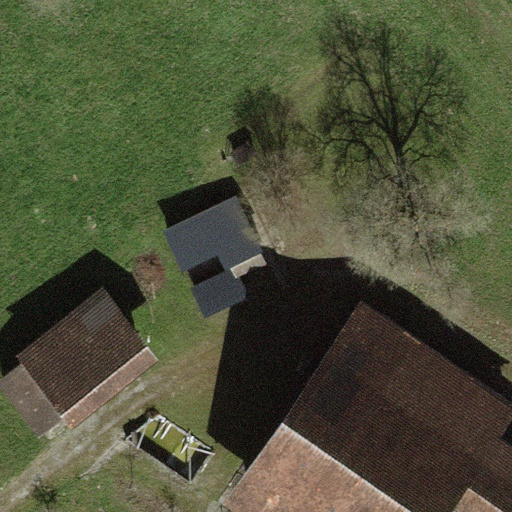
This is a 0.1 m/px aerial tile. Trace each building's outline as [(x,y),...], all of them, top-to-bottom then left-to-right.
[(236,200),(168,232),(183,262),(221,244),(229,259),(258,245),(236,200)] [(206,310),(245,291),(235,270),(196,288),(206,310)] [(105,299),(34,355),(72,402),(142,347),(105,299)] [(366,305),(333,356),(473,452),(483,437),(508,404),(366,305)] [(473,452),(333,356),(247,481),(292,511),(432,511),(452,484),(492,511),(511,511),(511,457),(483,437),(473,452)]
